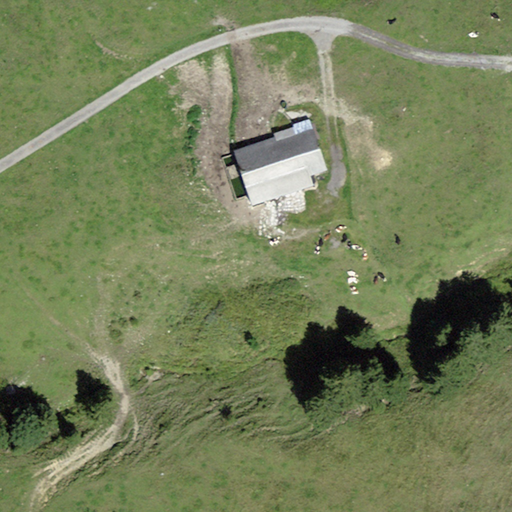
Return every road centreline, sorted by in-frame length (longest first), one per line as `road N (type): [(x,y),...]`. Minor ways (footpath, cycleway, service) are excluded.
road 1 (track): [(324,20),(338,168),(325,203),(302,228),(271,241),(243,233),(206,152),(221,99),(216,40)]
road 2 (track): [(511,60),(413,50),(324,20),(278,22),(216,40)]
road 3 (track): [(216,40),(174,56),(0,166)]
